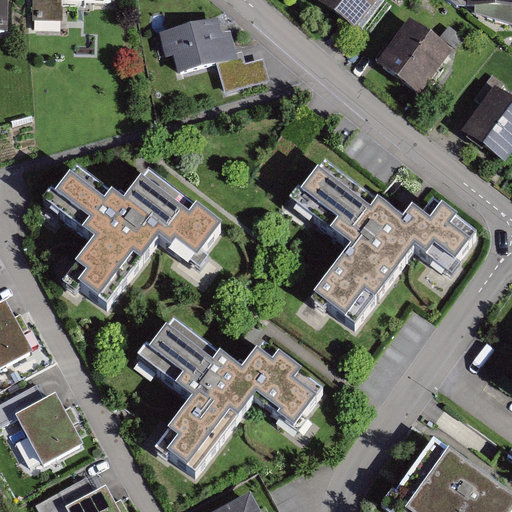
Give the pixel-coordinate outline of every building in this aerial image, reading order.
[(1,0),(0,0),(0,35),(7,36),(8,1),(2,1),(1,0)] [(388,0),(319,0),(315,7),(359,40),(388,0)] [(469,8),(469,0),(445,0),(458,10),(469,8)] [(511,0),(469,0),(469,8),(469,12),(475,13),(476,19),(511,28),(511,0)] [(62,8),(62,1),(34,1),(34,23),(61,24),(62,8)] [(221,21),(161,35),(167,60),(175,58),(180,77),(219,68),(239,63),(232,33),(224,35),(221,21)] [(453,54),(409,23),(377,68),(420,99),(453,54)] [(450,29),(442,40),(459,53),(467,42),(450,29)] [(239,63),(219,68),(226,96),(270,85),(264,63),(247,67),(246,61),(239,63)] [(511,162),(511,104),(496,92),(464,135),(508,168),(511,162)] [(283,137),(253,176),(273,192),(303,153),(283,137)] [(299,195),(289,207),(353,256),(315,304),(346,328),(366,301),(376,309),(417,256),(428,264),(435,254),(456,271),(478,243),(435,211),(424,226),(413,218),(404,229),(326,168),(303,198),(299,195)] [(77,174),(56,203),(52,197),(45,206),(99,248),(80,273),(91,281),(84,291),(100,304),(134,260),(142,267),(160,244),(200,275),(208,264),(203,260),(223,234),(149,178),(124,210),(77,174)] [(7,308),(0,311),(0,379),(34,362),(7,308)] [(148,355),(141,363),(179,392),(177,396),(192,408),(167,439),(178,447),(167,462),(196,484),(257,405),(280,423),(277,427),(295,440),(328,397),(266,349),(243,379),(176,328),(152,358),(148,355)] [(61,400),(18,421),(45,475),(88,454),(61,400)] [(511,511),(511,502),(483,482),(435,448),(398,500),(393,497),(382,511),(511,511)] [(118,511),(109,493),(72,511),(118,511)] [(262,511),(256,500),(233,511),(262,511)]
